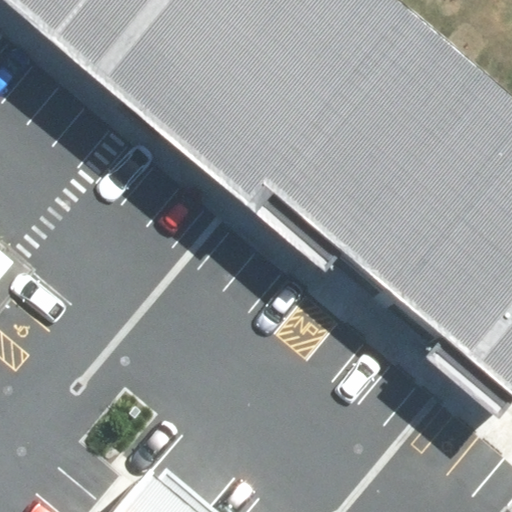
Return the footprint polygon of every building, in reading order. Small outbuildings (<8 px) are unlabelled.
[(0,0),(0,8),(246,213),(258,199),(494,396),(511,374),(511,113),(375,0),(0,0)] [(511,6),(492,30),(511,46),(511,6)] [(265,324),(223,373),(276,418),(318,368),(265,324)] [(0,390),(0,460),(49,503),(135,406),(74,352),(49,380),(27,360),(0,390)] [(193,511),(133,461),(89,511),(193,511)]
